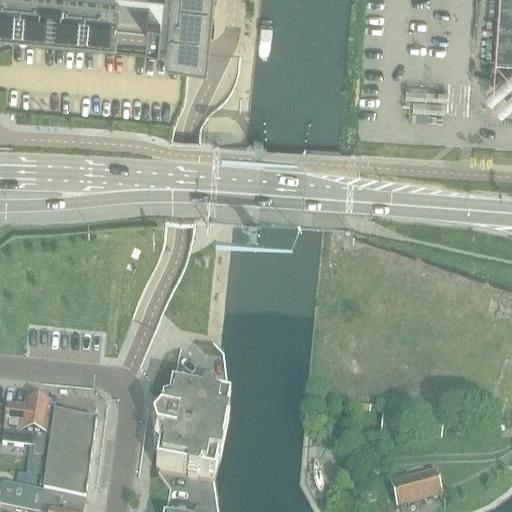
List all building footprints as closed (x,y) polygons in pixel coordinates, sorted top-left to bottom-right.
[(0,0),(0,14),(164,28),(163,44),(205,48),(209,0),(0,0)] [(511,0),(497,0),(494,59),(511,59),(511,69),(495,85),(511,105),(511,0)] [(158,456),(155,470),(213,483),(229,406),(201,400),(170,394),(168,408),(162,410),(160,420),(159,420),(159,421),(153,428),(152,432),(155,441),(155,443),(153,452),(158,456)] [(43,458),(50,406),(25,403),(24,409),(7,407),(4,432),(37,436),(34,457),(43,458)] [(443,423),(384,417),(382,435),(441,441),(443,423)] [(38,490),(38,494),(84,504),(95,425),(53,419),(42,491),(38,490)] [(6,434),(6,450),(19,450),(19,435),(6,434)] [(397,509),(440,498),(438,486),(434,474),(391,485),(397,509)] [(18,475),(16,486),(34,490),(37,478),(18,475)] [(84,504),(38,494),(2,487),(0,497),(0,508),(17,511),(82,511),(84,504)]
